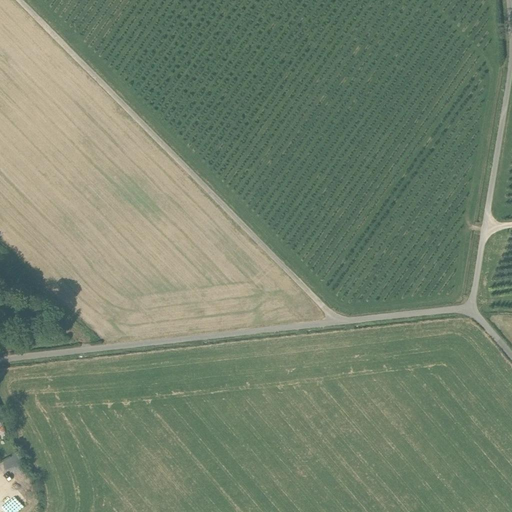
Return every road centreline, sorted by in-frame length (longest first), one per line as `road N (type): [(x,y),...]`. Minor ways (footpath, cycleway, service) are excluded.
road 1 (track): [(16,0),(335,321)]
road 2 (track): [(0,361),(335,321)]
road 3 (track): [(470,308),(511,44)]
road 4 (track): [(335,321),(470,308)]
